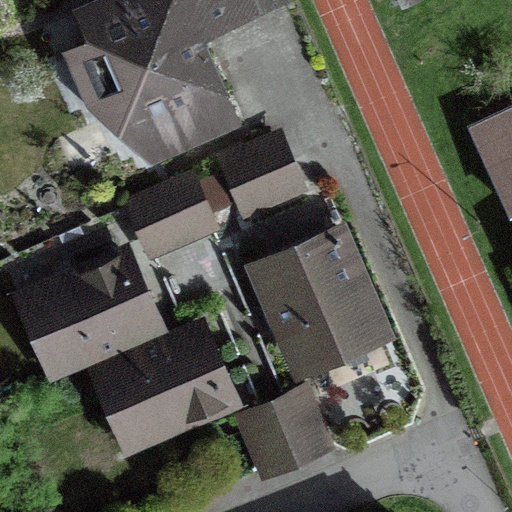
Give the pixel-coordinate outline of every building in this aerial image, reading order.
[(253,135),(218,50),(298,10),(293,0),(136,0),(99,18),(113,51),(83,64),(106,119),(156,174),(253,135)] [(511,114),(467,135),(511,232),(511,231),(511,114)] [(294,149),(238,168),(256,222),(313,202),(294,149)] [(202,186),(142,209),(163,262),(223,240),(202,186)] [(389,343),(341,237),(251,277),(299,384),(389,343)] [(155,340),(120,255),(15,298),(50,383),(92,366),(155,340)] [(155,340),(92,366),(129,455),(230,413),(195,331),(158,347),(155,340)] [(270,412),(291,466),(320,455),(299,401),(270,412)] [(291,466),(270,412),(241,423),(262,477),(291,466)]
